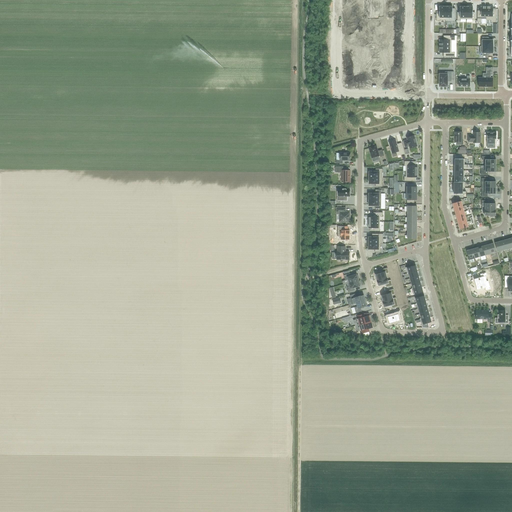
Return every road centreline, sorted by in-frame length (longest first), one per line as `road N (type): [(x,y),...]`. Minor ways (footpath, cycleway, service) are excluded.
road 1 (residential): [(425,250),(441,332),(382,331),(364,266)]
road 2 (residential): [(364,266),(359,141),(426,123)]
road 3 (residential): [(336,0),(335,95),(409,96)]
road 4 (residential): [(506,124),(505,227),(453,242)]
road 5 (residential): [(426,123),(425,250)]
road 6 (residential): [(445,123),(444,209),(453,242)]
